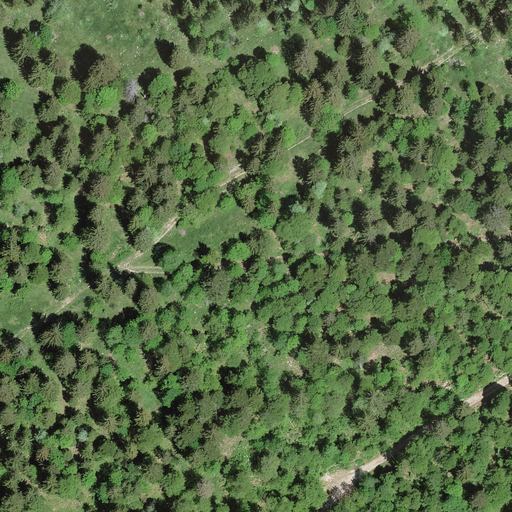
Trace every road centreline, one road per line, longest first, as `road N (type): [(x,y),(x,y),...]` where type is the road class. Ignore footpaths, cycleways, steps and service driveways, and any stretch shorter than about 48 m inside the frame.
road 1 (track): [(511,10),(422,72),(205,192),(0,359)]
road 2 (track): [(105,273),(511,235)]
road 3 (track): [(330,511),(414,437),(511,370)]
